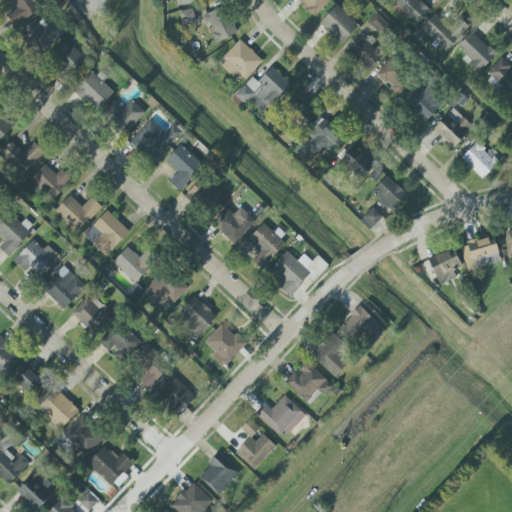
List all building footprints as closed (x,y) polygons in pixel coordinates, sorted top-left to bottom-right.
[(40,12),(33,0),(11,0),(16,10),(7,14),(12,25),(40,12)] [(295,0),(315,17),(330,0),(295,0)] [(417,24),(430,12),(417,0),(392,0),(392,1),(417,24)] [(341,44),(358,25),(336,5),(319,23),(341,44)] [(217,42),(237,33),(224,6),(204,16),(217,42)] [(183,26),(196,22),(192,8),(178,12),(183,26)] [(367,22),(382,37),(391,27),(376,12),(367,22)] [(423,27),(449,50),(470,27),(459,17),(449,28),(434,15),(423,27)] [(29,44),(35,40),(43,50),(64,32),(53,18),(42,27),(35,19),(19,32),(29,44)] [(373,43),(374,41),(364,32),(347,51),(368,71),(385,53),(373,43)] [(458,47),(466,55),(462,59),(478,74),(496,55),(472,32),(458,47)] [(85,58),(65,39),(50,56),(70,75),(85,58)] [(241,83),(262,60),(240,39),(219,62),(241,83)] [(375,76),(397,96),(412,80),(390,60),(375,76)] [(257,82),(252,77),(234,95),(244,105),(249,100),(264,115),(291,86),(271,67),(257,82)] [(114,92),(91,71),(74,90),(96,111),(114,92)] [(406,104),(426,122),(445,101),(426,83),(406,104)] [(122,109),(114,101),(102,113),(125,134),(145,113),(131,100),(122,109)] [(306,126),(316,116),(303,103),(293,114),(306,126)] [(469,124),(452,108),(432,129),(453,148),(467,133),(464,130),(469,124)] [(0,139),(13,125),(0,113),(0,139)] [(312,148),(325,160),(346,138),(325,117),(308,134),(317,143),(312,148)] [(181,133),(173,125),(164,134),(150,120),(130,142),(153,163),(181,133)] [(491,148),(488,152),(477,141),(461,159),(482,179),(502,158),(491,148)] [(45,153),(34,142),(22,153),(12,142),(0,153),(0,155),(20,177),(45,153)] [(169,183),(180,192),(203,164),(179,145),(165,161),(178,172),(169,183)] [(361,179),(375,165),(354,145),(340,160),(361,179)] [(61,169),(56,174),(44,164),(30,180),(52,201),(72,179),(61,169)] [(392,213),(408,196),(387,176),(371,192),(392,213)] [(186,194),(209,215),(225,198),(202,177),(186,194)] [(55,211),(77,232),(101,206),(91,197),(82,207),(70,195),(55,211)] [(233,215),(229,210),(215,222),(233,243),(256,224),(242,207),(233,215)] [(383,217),(373,207),(360,220),(370,230),(383,217)] [(129,232),(107,211),(83,236),(106,256),(129,232)] [(0,246),(0,249),(7,256),(34,228),(25,219),(20,224),(7,212),(0,219),(0,236),(5,241),(0,246)] [(252,262),(264,270),(284,240),(261,225),(250,241),(261,249),(252,262)] [(501,263),(493,236),(460,245),(467,272),(501,263)] [(23,272),(30,265),(40,276),(60,258),(47,245),(42,250),(33,240),(12,260),(23,272)] [(113,262),(136,283),(158,259),(147,249),(139,258),(127,247),(113,262)] [(439,285),(456,278),(453,271),(461,267),(454,248),(428,259),(439,285)] [(297,261),(287,251),(269,270),(283,282),(279,286),(290,296),(308,277),(313,282),(328,265),(318,255),(312,262),(304,254),(297,261)] [(64,310),(85,287),(63,266),(41,289),(64,310)] [(150,295),(176,307),(187,282),(161,271),(150,295)] [(71,312),(92,336),(113,317),(91,293),(71,312)] [(195,340),(216,316),(194,296),(178,312),(191,324),(185,331),(195,340)] [(363,337),(372,346),(386,331),(359,306),(339,327),(357,343),(363,337)] [(111,354),(121,363),(141,342),(118,322),(98,343),(110,354),(111,354)] [(216,352),(211,357),(223,368),(245,344),(222,323),(204,342),(216,352)] [(310,355),(335,378),(357,355),(332,332),(310,355)] [(0,375),(3,378),(21,359),(0,339),(0,375)] [(169,367),(147,346),(132,362),(145,375),(139,381),(148,389),(169,367)] [(306,402),(317,390),(325,397),(334,387),(307,362),(296,374),(294,372),(285,382),(306,402)] [(34,398),(46,386),(24,365),(12,377),(34,398)] [(195,397),(174,375),(155,393),(177,415),(195,397)] [(79,410),(55,389),(38,407),(61,429),(79,410)] [(282,439),(304,414),(284,395),(271,410),(266,405),(256,415),(282,439)] [(63,434),(86,456),(104,437),(81,415),(63,434)] [(234,452),(254,470),(276,446),(262,434),(256,441),(251,437),(260,428),(250,419),(241,429),(249,436),(234,452)] [(122,453),(117,458),(104,446),(87,464),(111,486),(133,463),(122,453)] [(0,452),(0,476),(9,485),(29,464),(19,455),(15,459),(3,449),(0,452)] [(197,477),(218,496),(240,472),(219,453),(197,477)] [(16,493),(38,510),(51,494),(46,490),(51,484),(43,478),(39,483),(30,476),(16,493)] [(170,506),(177,511),(203,511),(213,502),(192,482),(170,506)] [(98,501),(89,491),(79,502),(88,511),(98,501)] [(76,511),(61,498),(48,511),(76,511)]
